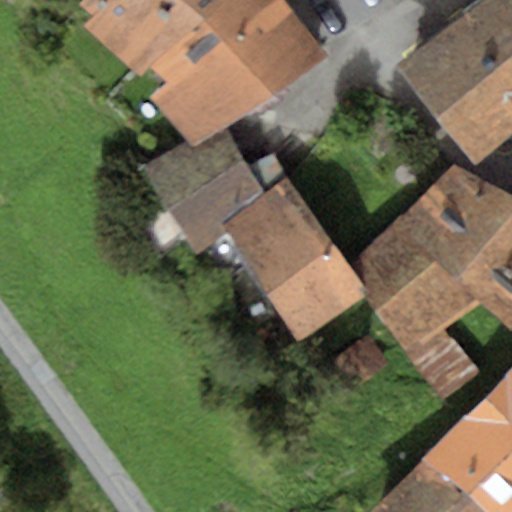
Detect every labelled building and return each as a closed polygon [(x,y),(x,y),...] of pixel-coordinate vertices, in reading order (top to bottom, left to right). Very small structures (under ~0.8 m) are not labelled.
[(83,0),(79,4),(93,17),(84,26),(137,72),(150,61),(219,0),(83,0)] [(219,0),(150,61),(169,84),(150,97),(192,147),(226,128),(326,56),(284,0),(219,0)] [(511,0),(481,0),(399,65),(477,161),(511,131),(511,0)] [(192,147),(147,172),(193,243),(225,223),(265,193),(226,128),(192,147)] [(511,195),(450,166),(404,213),(481,300),(510,327),(511,325),(511,195)] [(265,193),(225,223),(229,230),(205,245),(229,275),(249,261),(297,338),(365,293),(286,178),(265,193)] [(359,259),(365,283),(410,361),(449,335),(443,328),(481,300),(404,213),(359,259)] [(449,335),(410,361),(439,399),(481,371),(449,335)] [(371,338),(334,362),(351,389),(389,364),(371,338)] [(511,511),(511,368),(426,456),(486,511),(511,511)] [(486,511),(426,456),(367,511),(486,511)]
